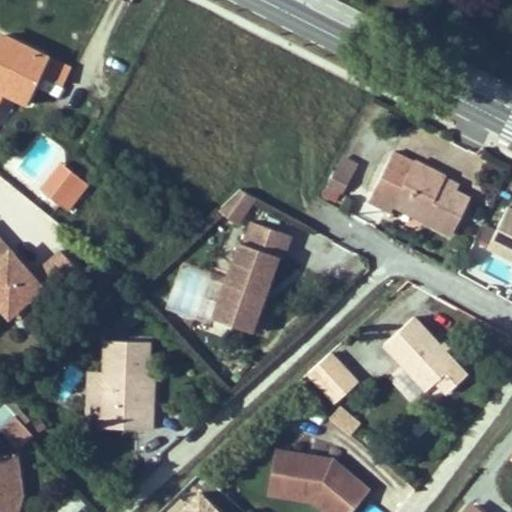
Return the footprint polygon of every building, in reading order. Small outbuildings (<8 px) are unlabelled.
[(38,72),(46,56),(1,35),(0,37),(0,95),(2,90),(29,103),(43,76),(43,74),(38,72)] [(61,85),(70,68),(46,56),(38,72),(43,74),(43,76),(61,85)] [(393,151),(390,158),(411,168),(414,161),(393,151)] [(394,205),(452,234),(470,198),(441,184),(445,178),(445,176),(415,161),(414,161),(411,168),(390,158),(369,201),(391,212),(394,205)] [(343,159),(325,194),(337,200),(355,165),(343,159)] [(46,192),(66,168),(60,163),(41,188),(46,192)] [(58,202),(79,176),(67,167),(66,168),(46,192),(45,193),(58,202)] [(68,210),(89,184),(79,176),(58,202),(68,210)] [(441,184),(454,190),(458,184),(445,178),(441,184)] [(240,189),(217,210),(236,223),(255,197),(240,189)] [(511,209),(506,207),(485,246),(511,260),(511,209)] [(290,234),(252,221),(244,243),(239,241),(213,317),(250,330),(263,295),(258,293),(261,286),(265,288),(277,256),(282,257),(290,234)] [(14,254),(0,238),(0,249),(4,254),(14,254)] [(38,280),(33,275),(14,254),(4,254),(0,249),(0,293),(15,310),(24,302),(35,314),(81,273),(61,250),(40,269),(44,274),(38,280)] [(197,309),(208,274),(181,265),(169,300),(197,309)] [(38,280),(44,274),(40,269),(33,275),(38,280)] [(0,306),(8,315),(15,310),(0,293),(0,306)] [(35,314),(24,302),(15,310),(26,322),(35,314)] [(122,316),(130,325),(139,317),(131,308),(122,316)] [(466,374),(414,317),(384,344),(426,390),(435,381),(446,393),(466,374)] [(102,427),(152,429),(154,392),(147,391),(149,341),(105,340),(104,372),(102,427)] [(308,373),(335,402),(357,382),(330,352),(308,373)] [(88,403),(103,404),(104,372),(89,371),(88,403)] [(437,401),(444,394),(435,384),(428,391),(437,401)] [(10,399),(4,404),(15,415),(24,425),(30,420),(10,399)] [(15,415),(4,404),(0,407),(0,428),(1,427),(15,415)] [(350,435),(360,423),(341,406),(330,418),(350,435)] [(20,448),(33,435),(24,425),(15,415),(1,427),(20,448)] [(287,452),(277,450),(269,493),(313,501),(317,497),(307,489),(282,484),(287,452)] [(348,511),(368,489),(333,459),(287,452),(282,484),(307,489),(317,497),(313,501),(326,511),(348,511)] [(10,497),(16,496),(23,495),(18,457),(0,458),(0,511),(18,511),(12,507),(10,497)] [(197,480),(169,511),(225,511),(229,508),(197,480)] [(18,511),(23,495),(16,496),(10,497),(12,507),(18,511)] [(359,511),(384,511),(385,511),(370,499),(359,511)]
